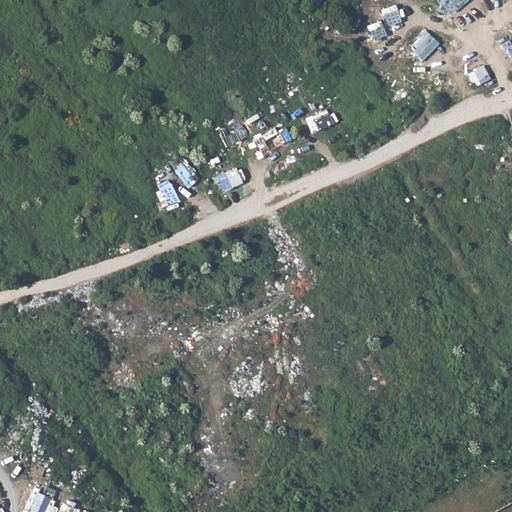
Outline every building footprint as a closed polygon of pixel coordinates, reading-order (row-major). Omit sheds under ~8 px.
[(291,270),(281,265),(278,273),(287,277),(291,270)] [(294,292),(278,299),(283,310),(298,304),(294,292)] [(62,298),(41,308),(46,318),(67,309),(62,298)] [(99,334),(102,342),(111,338),(108,330),(99,334)] [(290,342),(298,362),(309,357),(305,348),(318,343),(314,332),(290,342)] [(145,371),(146,353),(131,353),(131,370),(145,371)] [(151,355),(153,371),(161,370),(160,354),(151,355)] [(190,355),(170,367),(178,379),(198,367),(190,355)] [(232,433),(235,449),(250,447),(247,430),(232,433)]
